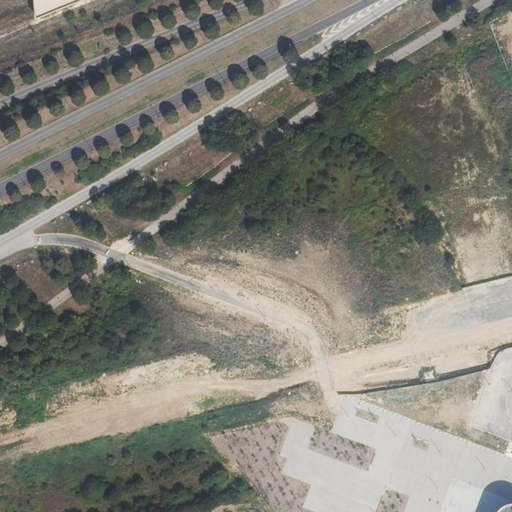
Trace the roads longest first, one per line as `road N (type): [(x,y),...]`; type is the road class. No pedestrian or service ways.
road 1 (secondary): [(0,243),(409,0)]
road 2 (secondary): [(0,188),(373,0)]
road 3 (secondary): [(306,0),(0,155)]
road 4 (secondary): [(260,0),(0,103)]
